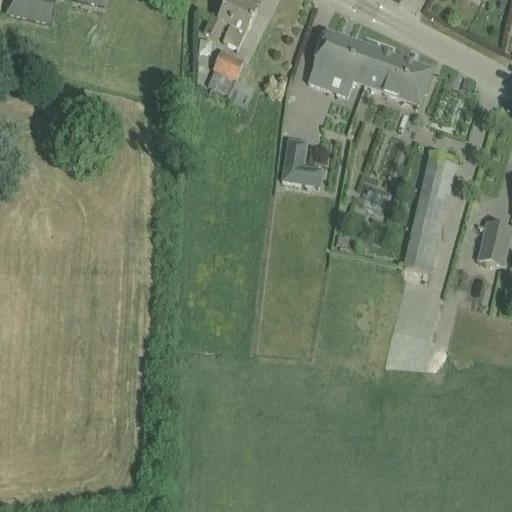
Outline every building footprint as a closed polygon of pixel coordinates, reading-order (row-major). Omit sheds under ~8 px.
[(33,0),(28,22),(50,27),(55,0),(33,0)] [(106,0),(77,0),(77,3),(104,10),(106,0)] [(238,54),(246,38),(257,14),(229,0),(219,19),(214,17),(204,37),(217,43),(225,27),(230,30),(222,46),(238,54)] [(432,74),(325,35),(312,72),(313,72),(308,87),(348,102),(353,86),(419,110),(432,74)] [(207,89),(228,100),(244,65),(221,54),(212,74),(214,75),(207,89)] [(319,192),(322,174),(302,171),(305,147),(288,144),(282,186),(319,192)] [(403,270),(430,277),(458,164),(431,157),(403,270)] [(478,266),(503,271),(511,232),(487,227),(478,266)]
